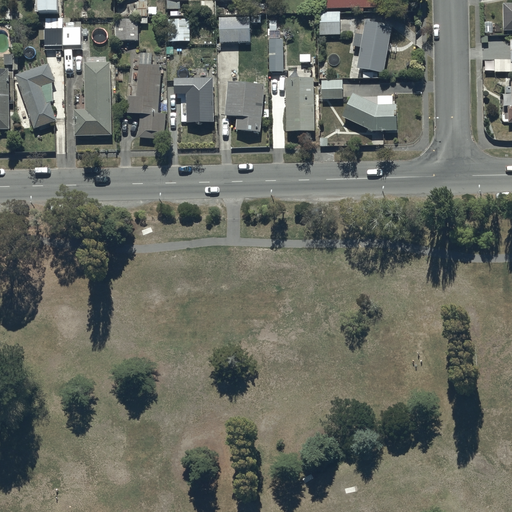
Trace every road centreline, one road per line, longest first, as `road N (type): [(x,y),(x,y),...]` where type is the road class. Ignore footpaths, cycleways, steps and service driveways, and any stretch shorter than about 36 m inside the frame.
road 1 (tertiary): [(0,187),(457,175)]
road 2 (residential): [(457,175),(450,0)]
